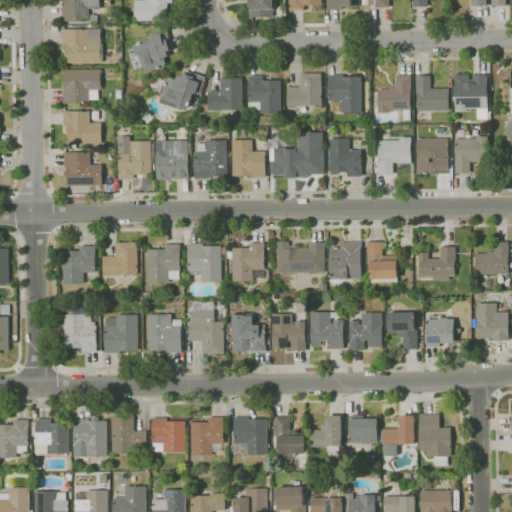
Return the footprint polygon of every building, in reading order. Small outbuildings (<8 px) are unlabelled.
[(90,21),(63,21),(63,5),(66,5),(65,0),(101,0),(101,8),(90,8),(90,21)] [(163,20),(157,20),(136,20),(136,0),(173,0),(173,3),(162,3),(163,20)] [(251,17),(251,0),(274,0),(274,2),(276,2),(276,10),(274,10),(274,17),(251,17)] [(305,10),(290,10),(290,3),(290,0),(323,0),(323,4),(305,4),(305,10)] [(344,9),(328,9),(328,0),(361,0),(361,6),(344,6),(344,9)] [(102,62),(66,63),(66,47),(64,47),(64,29),(103,28),(103,44),(104,44),(104,49),(103,49),(103,55),(104,55),(104,61),(102,61),(102,62)] [(147,72),(144,64),(143,63),(141,60),(143,58),(141,55),(138,55),(135,44),(153,39),(151,34),(168,28),(175,49),(168,52),(170,56),(166,57),(168,64),(166,64),(167,66),(147,72)] [(132,69),(126,51),(134,48),(140,67),(132,69)] [(81,107),(76,107),(76,103),(65,103),(64,71),(67,71),(67,69),(102,69),(103,90),(100,90),(100,99),(105,98),(105,104),(99,104),(99,99),(91,99),(91,103),(81,103),(81,107)] [(190,110),(178,107),(180,104),(177,103),(174,103),(171,102),(170,100),(162,98),(169,77),(171,77),(171,76),(178,78),(179,75),(185,77),(187,70),(207,76),(201,94),(196,92),(190,110)] [(303,112),(303,105),(289,106),(288,87),(301,86),(301,74),(302,74),(302,73),(322,73),(323,105),(315,105),(315,112),(303,112)] [(343,113),(342,101),(341,101),(341,106),(333,106),(333,101),(330,101),(329,74),(345,74),(345,77),(362,76),(363,112),(343,113)] [(411,120),(405,120),(405,110),(391,110),(391,112),(379,112),(379,89),(390,89),(390,87),(397,87),(397,75),(412,74),(413,110),(411,110),(411,120)] [(456,112),(456,109),(455,110),(455,105),(458,105),(457,95),(456,95),(456,90),(457,90),(457,89),(456,89),(456,84),(457,84),(457,81),(455,81),(455,74),(470,74),(471,79),(474,79),(474,74),(489,74),(489,109),(468,109),(468,111),(456,112)] [(283,113),(262,113),(262,109),(250,110),(249,75),(264,75),(265,80),(282,80),(283,113)] [(419,111),(419,93),(417,93),(417,75),(432,75),(432,88),(450,88),(451,110),(419,111)] [(226,117),(226,111),(227,111),(227,110),(224,110),(210,110),(209,91),(222,90),(222,78),(244,77),(244,109),(241,109),(241,111),(236,111),(236,109),(232,109),(232,111),(234,111),(234,117),(226,117)] [(511,172),(509,172),(501,172),(504,146),(501,144),(503,139),(507,125),(506,123),(511,118),(511,117),(508,117),(508,112),(507,112),(507,108),(509,107),(510,112),(511,112),(511,94),(511,88),(511,172)] [(321,119),(314,115),(318,108),(325,112),(321,119)] [(103,143),(70,143),(70,126),(65,126),(65,111),(91,110),(91,122),(103,122),(103,143)] [(315,139),(315,137),(304,137),(304,123),(318,122),(318,137),(317,138),(318,139),(315,139)] [(136,179),(120,179),(120,173),(120,153),(119,153),(120,141),(119,141),(119,136),(132,136),(132,141),(152,140),(152,143),(156,143),(156,171),(154,171),(154,163),(153,163),(153,174),(151,174),(136,174),(136,179)] [(449,174),(432,174),(432,173),(429,173),(429,174),(425,174),(425,173),(418,173),(418,172),(415,172),(415,159),(418,159),(418,157),(418,138),(441,138),(441,137),(448,136),(448,138),(450,138),(450,156),(451,156),(451,158),(454,158),(454,172),(451,172),(451,173),(449,173),(449,174)] [(472,173),(456,173),(456,157),(456,139),(477,139),(477,136),(490,136),(490,161),(472,161),(472,173)] [(364,176),(348,176),(348,172),(331,172),(330,138),(347,138),(347,137),(349,137),(349,138),(351,138),(351,150),(364,150),(364,176)] [(395,174),(380,175),(379,140),(401,140),(401,137),(412,137),(413,162),(394,162),(395,174)] [(268,178),(252,178),(252,175),(234,175),(234,171),(234,139),(254,139),(254,151),(267,151),(268,178)] [(164,179),(158,179),(158,153),(157,153),(157,141),(178,140),(178,148),(189,148),(189,151),(190,151),(190,178),(172,179),(164,179)] [(229,178),(196,178),(195,152),(208,152),(208,140),(229,140),(229,178)] [(289,168),(289,165),(276,165),(276,148),(290,148),(290,144),(300,144),(301,168),(289,168)] [(104,185),(68,186),(68,183),(64,183),(64,175),(68,175),(68,167),(66,167),(65,152),(92,152),(92,164),(103,164),(104,185)] [(478,274),(477,261),(472,261),(472,257),(477,257),(477,253),(488,253),(488,251),(496,251),(495,241),(510,240),(511,273),(491,274),(478,274)] [(279,273),(278,241),(290,241),(290,244),(300,243),(300,248),(307,248),(308,272),(299,273),(279,273)] [(347,286),(335,286),(335,278),(331,278),(331,247),(341,247),(341,242),(363,241),(363,278),(347,278),(347,286)] [(372,282),(372,264),(368,264),(368,242),(384,241),(384,255),(398,255),(399,260),(399,278),(398,278),(398,281),(372,282)] [(104,275),(104,256),(117,256),(116,244),(118,244),(118,242),(139,242),(139,273),(126,274),(126,275),(104,275)] [(254,281),(234,281),(233,258),(228,258),(228,250),(233,250),(233,248),(251,247),(251,243),(266,242),(267,269),(266,269),(266,276),(254,277),(254,281)] [(219,286),(214,281),(202,282),(202,275),(190,275),(190,271),(189,271),(189,243),(205,243),(205,245),(223,245),(223,247),(228,247),(228,254),(223,254),(223,286),(219,286)] [(149,282),(149,249),(166,249),(166,244),(182,244),(182,270),(180,270),(181,279),(170,279),(170,282),(149,282)] [(85,283),(65,284),(65,279),(64,250),(82,250),(82,245),(97,245),(98,272),(85,272),(85,283)] [(451,279),(434,279),(434,275),(421,275),(420,252),(429,252),(429,258),(442,258),(442,246),(456,246),(456,275),(451,275),(451,279)] [(10,284),(0,284),(0,248),(10,248),(10,284)] [(326,264),(312,264),(311,250),(326,250),(326,264)] [(492,340),(492,338),(478,338),(477,312),(472,312),(472,298),(479,298),(479,303),(497,303),(498,317),(508,317),(509,335),(509,340),(492,340)] [(11,314),(2,314),(1,304),(11,304),(11,314)] [(203,354),(203,340),(190,341),(190,321),(194,321),(194,319),(190,319),(190,313),(193,313),(193,310),(216,310),(216,321),(225,321),(225,353),(203,354)] [(331,349),(331,346),(312,346),(311,312),(343,311),(343,317),(332,317),(332,323),(335,323),(335,319),(345,319),(346,349),(331,349)] [(350,350),(350,340),(351,340),(351,320),(361,320),(361,324),(363,324),(363,313),(384,312),(384,347),(370,347),(370,340),(365,340),(366,350),(350,350)] [(404,349),(404,337),(399,337),(399,332),(389,332),(389,312),(417,312),(418,349),(404,349)] [(292,351),(292,341),(289,341),(289,348),(274,348),(274,345),(273,314),(293,313),(293,321),(296,321),(307,320),(308,350),(292,351)] [(99,352),(83,352),(83,347),(65,348),(65,341),(65,314),(86,314),(86,318),(96,318),(96,325),(98,325),(99,352)] [(122,353),(106,353),(106,326),(107,326),(107,317),(118,317),(118,315),(139,314),(140,350),(121,350),(122,353)] [(183,352),(168,352),(168,350),(149,350),(149,314),(173,314),(173,319),(183,319),(183,352)] [(234,318),(234,315),(246,314),(246,315),(254,315),(255,324),(266,324),(267,351),(251,351),(251,350),(247,350),(247,351),(234,352),(234,337),(234,334),(234,327),(234,318)] [(0,316),(10,316),(10,349),(0,349),(0,316)] [(454,346),(429,347),(429,343),(425,343),(425,321),(426,321),(426,319),(439,319),(439,317),(448,317),(448,319),(454,319),(454,328),(460,328),(460,333),(453,333),(454,346)] [(449,465),(436,465),(436,456),(428,456),(428,451),(421,451),(421,414),(441,414),(441,427),(452,427),(453,455),(449,455),(449,465)] [(342,451),(328,452),(328,446),(311,446),(311,430),(322,429),(322,424),(328,424),(327,415),(343,415),(343,445),(341,445),(342,451)] [(398,451),(387,451),(387,445),(385,445),(384,428),(399,428),(399,419),(395,419),(394,417),(400,417),(400,415),(416,415),(416,444),(398,444),(398,451)] [(113,453),(113,450),(113,416),(135,416),(135,431),(148,430),(148,452),(113,453)] [(248,455),(248,451),(239,451),(239,444),(236,444),(235,416),(251,416),(251,419),(268,418),(269,454),(248,455)] [(279,454),(279,437),(276,437),(276,416),(291,416),(292,433),(306,433),(306,453),(279,454)] [(165,452),(165,451),(154,451),(154,446),(151,446),(151,437),(153,437),(153,418),(169,417),(169,421),(186,421),(187,451),(165,452)] [(213,455),(193,455),(192,422),(209,422),(209,417),(225,417),(225,443),(223,443),(223,453),(213,453),(213,455)] [(88,457),(88,445),(87,445),(87,448),(79,449),(79,445),(75,446),(75,419),(90,418),(90,421),(108,420),(109,456),(88,457)] [(373,444),(364,444),(364,443),(351,442),(352,418),(379,418),(378,440),(378,443),(373,443),(373,444)] [(19,457),(0,457),(0,424),(15,424),(15,419),(30,419),(31,446),(28,446),(28,452),(19,452),(19,457)] [(44,454),(43,454),(42,454),(41,453),(39,453),(39,445),(37,444),(37,435),(33,436),(33,421),(37,421),(37,419),(53,419),(53,422),(71,422),(71,453),(49,453),(47,454),(45,454),(44,454)] [(114,511),(114,498),(127,497),(127,486),(147,486),(147,511),(114,511)] [(308,511),(292,511),(292,510),(277,509),(278,486),(304,486),(304,504),(308,504),(308,511)] [(0,511),(0,492),(10,492),(10,487),(31,487),(31,511),(0,511)] [(214,511),(192,511),(192,495),(203,495),(203,487),(210,487),(210,495),(227,494),(227,510),(214,510),(214,511)] [(236,511),(236,497),(247,497),(247,488),(269,488),(269,511),(236,511)] [(343,511),(310,511),(310,505),(312,505),(312,497),(330,497),(330,488),(341,488),(341,497),(343,497),(343,511)] [(124,497),(117,496),(118,489),(125,490),(124,497)] [(154,511),(154,499),(165,499),(165,489),(187,489),(187,495),(187,511),(154,511)] [(70,511),(36,511),(36,491),(58,490),(58,492),(67,492),(67,500),(70,500),(70,511)] [(76,511),(76,500),(77,500),(77,492),(87,492),(87,491),(109,490),(109,511),(76,511)] [(453,511),(422,511),(422,490),(453,490),(453,511)] [(349,511),(349,500),(355,500),(355,498),(362,498),(362,494),(377,494),(377,511),(349,511)] [(417,511),(385,511),(385,496),(417,496),(417,511)]
